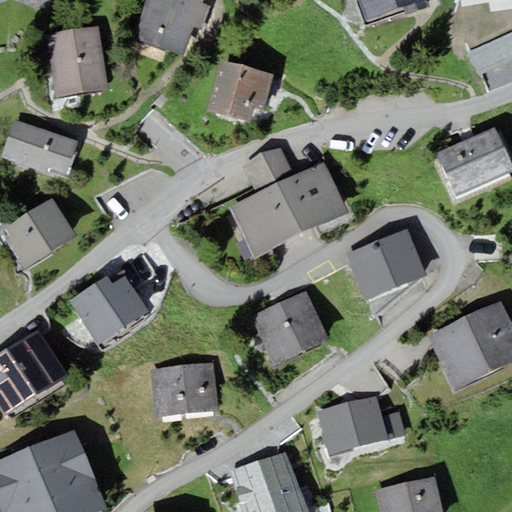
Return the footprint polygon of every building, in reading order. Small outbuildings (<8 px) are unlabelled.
[(202,0),(146,0),(134,38),(185,55),(197,18),(205,20),(210,5),(202,3),(202,0)] [(426,0),(360,0),(367,18),(405,6),(407,14),(429,7),(426,0)] [(99,27),(45,35),(54,97),(108,89),(99,27)] [(222,60),(208,111),(249,122),(253,107),(264,110),(274,74),(222,60)] [(14,119),(1,156),(33,168),(47,131),(14,119)] [(456,195),(511,170),(511,163),(495,127),(437,153),(456,195)] [(47,131),(33,168),(46,173),(48,167),(66,173),(77,142),(60,135),(47,131)] [(244,166),(257,193),(295,174),(282,147),(244,166)] [(228,206),(253,258),(349,212),(324,160),(295,174),(257,193),(228,206)] [(25,269),(78,236),(60,207),(54,198),(4,228),(10,237),(6,239),(25,269)] [(428,274),(409,229),(377,243),(395,287),(428,274)] [(366,300),(395,287),(377,243),(347,255),(366,300)] [(99,343),(149,311),(126,275),(112,284),(106,275),(70,299),(99,343)] [(330,338),(307,291),(279,305),(301,351),(330,338)] [(428,334),(454,390),(511,363),(511,323),(501,299),(428,334)] [(275,364),(301,351),(279,305),(252,318),(275,364)] [(0,407),(5,415),(69,375),(40,329),(0,354),(0,407)] [(150,370),(155,417),(218,410),(213,364),(150,370)] [(376,396),(317,411),(328,454),(406,434),(400,411),(382,416),(376,396)] [(0,506),(2,511),(96,511),(108,507),(74,428),(0,460),(0,506)] [(307,511),(285,452),(226,473),(240,511),(307,511)] [(380,511),(442,511),(435,476),(376,489),(380,511)]
